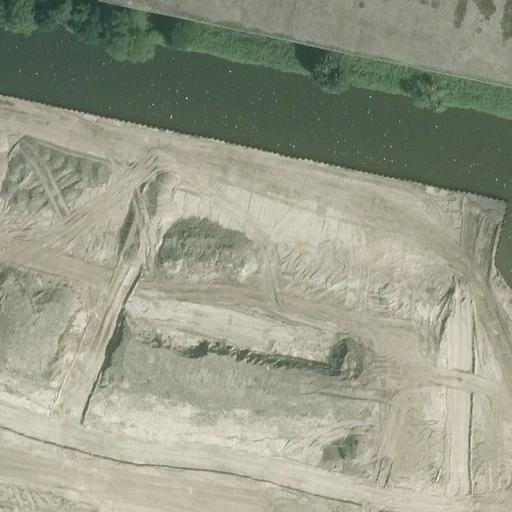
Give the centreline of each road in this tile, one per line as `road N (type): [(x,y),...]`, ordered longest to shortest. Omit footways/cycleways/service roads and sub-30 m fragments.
road 1 (residential): [(445,511),(57,438)]
road 2 (residential): [(116,298),(363,348)]
road 3 (residential): [(464,264),(458,511)]
road 4 (residential): [(57,438),(116,298)]
